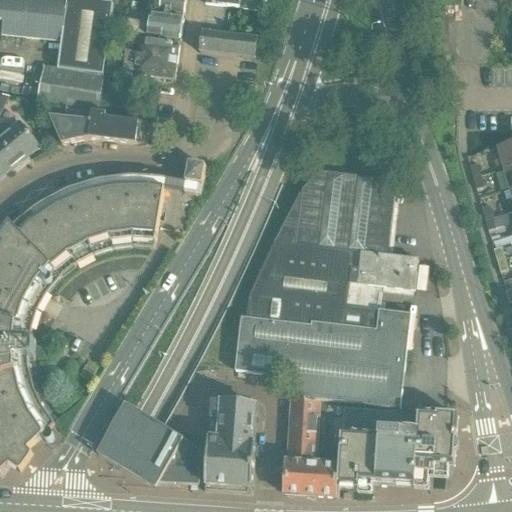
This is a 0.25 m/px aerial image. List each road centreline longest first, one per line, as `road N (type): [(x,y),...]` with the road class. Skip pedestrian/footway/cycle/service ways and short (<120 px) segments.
road 1 (primary): [(320,24),(97,411)]
road 2 (primary): [(150,420),(286,131)]
road 3 (unclassified): [(272,511),(279,395),(271,387),(210,382),(199,389)]
road 4 (secondary): [(473,311),(474,376),(496,508)]
road 5 (secondary): [(473,311),(415,129)]
road 6 (residential): [(0,206),(69,165),(170,165)]
road 7 (residential): [(195,0),(170,165)]
road 8 (primary): [(286,131),(325,100),(358,93),(390,105),(415,129)]
road 9 (primary): [(415,129),(388,0)]
road 10 (primary): [(97,411),(20,503)]
